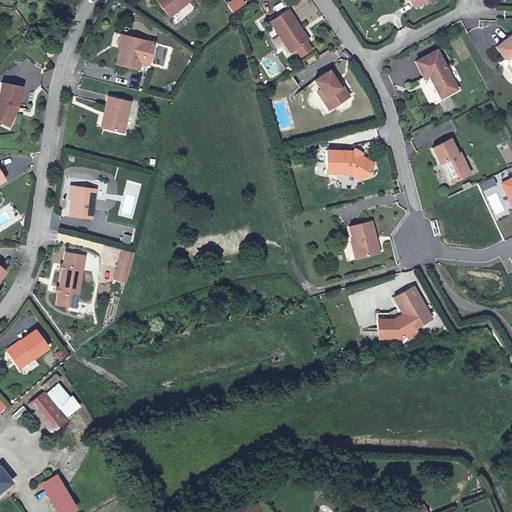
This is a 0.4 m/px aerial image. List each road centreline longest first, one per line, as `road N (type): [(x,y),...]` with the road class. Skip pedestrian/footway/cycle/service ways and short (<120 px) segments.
road 1 (residential): [(93,0),(54,95),(26,266),(0,314)]
road 2 (residential): [(412,246),(413,209),(385,105),(363,64)]
road 3 (residential): [(363,64),(456,14),(463,0)]
